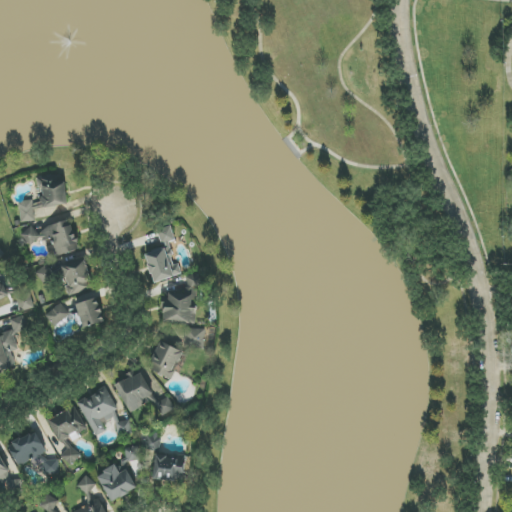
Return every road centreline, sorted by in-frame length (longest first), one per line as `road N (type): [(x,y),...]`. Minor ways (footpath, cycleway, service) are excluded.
road 1 (residential): [(401,0),(419,114),(482,293),(490,355),(482,511)]
road 2 (residential): [(0,415),(101,363),(125,337),(129,309),(113,252),(113,207)]
